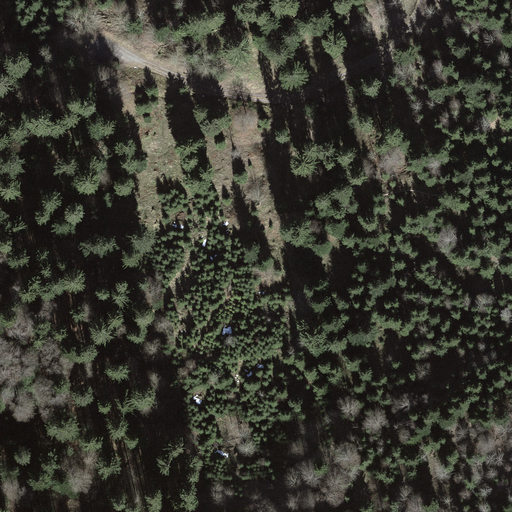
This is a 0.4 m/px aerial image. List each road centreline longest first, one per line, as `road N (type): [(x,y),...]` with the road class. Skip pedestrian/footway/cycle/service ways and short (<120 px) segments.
road 1 (track): [(102,49),(245,95),(305,94)]
road 2 (track): [(305,94),(392,44),(425,0)]
